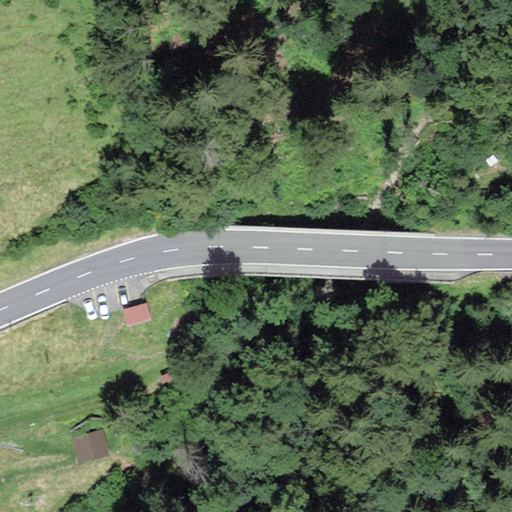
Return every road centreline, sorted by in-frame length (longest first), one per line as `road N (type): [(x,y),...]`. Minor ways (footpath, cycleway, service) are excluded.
road 1 (secondary): [(0,310),(89,273),(180,251),(511,256)]
road 2 (track): [(0,423),(183,369),(202,342)]
